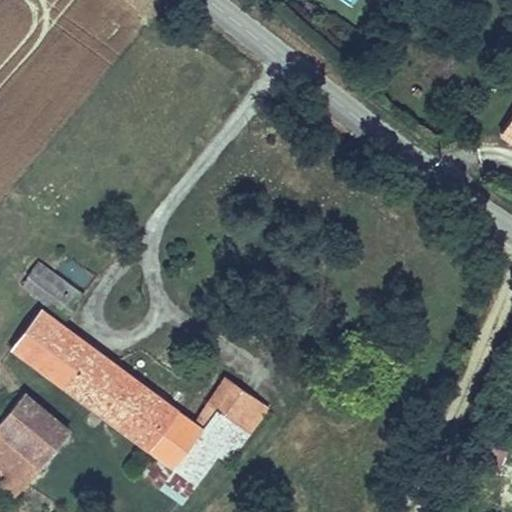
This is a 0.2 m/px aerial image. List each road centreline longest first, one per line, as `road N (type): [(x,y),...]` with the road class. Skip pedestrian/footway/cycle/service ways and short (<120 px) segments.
road 1 (unknown): [(281,55),(179,190),(142,256),(155,293),(261,379),(294,466),(300,511)]
road 2 (tertiary): [(511,233),(213,2)]
road 3 (track): [(412,511),(511,279)]
